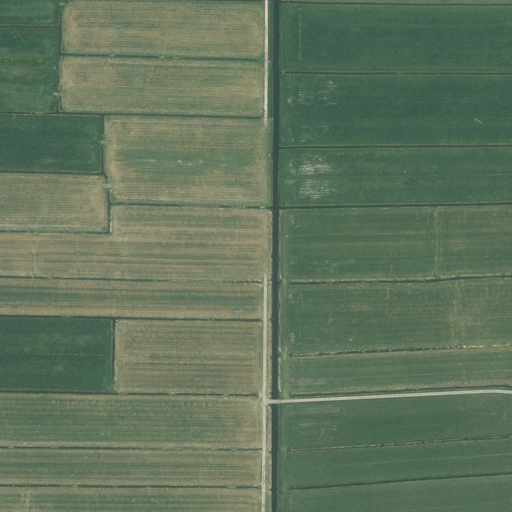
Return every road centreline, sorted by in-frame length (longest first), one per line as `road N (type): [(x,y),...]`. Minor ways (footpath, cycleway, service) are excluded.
road 1 (track): [(264,401),(0,437)]
road 2 (track): [(511,392),(264,401)]
road 3 (track): [(264,401),(265,277)]
